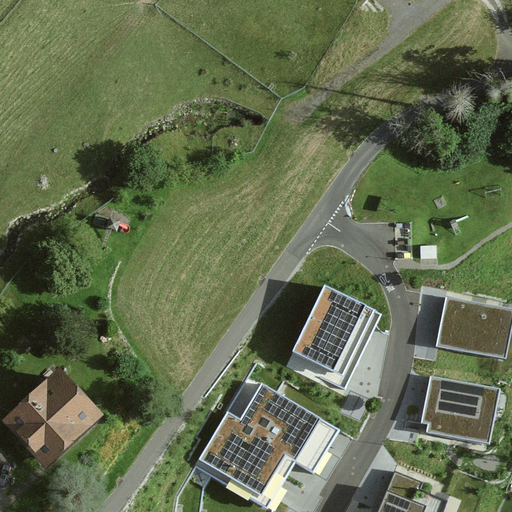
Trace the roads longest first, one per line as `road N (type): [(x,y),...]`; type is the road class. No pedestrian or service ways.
road 1 (unclassified): [(321,216),(109,511)]
road 2 (residential): [(321,216),(386,270),(401,318),(396,383),(379,429),(327,511)]
road 3 (unclassified): [(511,69),(409,115),(321,216)]
